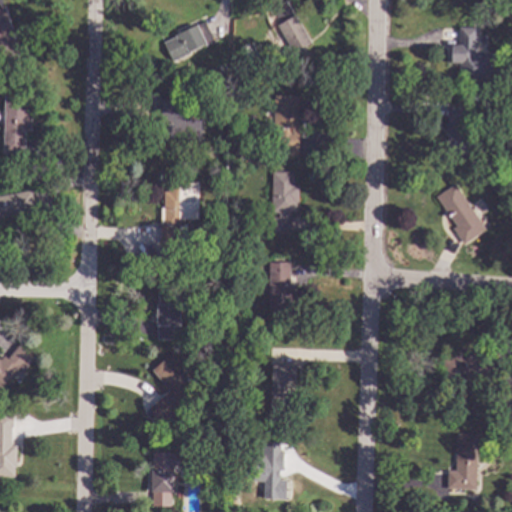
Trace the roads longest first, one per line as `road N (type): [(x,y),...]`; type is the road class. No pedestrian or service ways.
road 1 (residential): [(92,0),(81,511)]
road 2 (residential): [(368,0),(367,511)]
road 3 (residential): [(511,287),(452,278),(365,283)]
